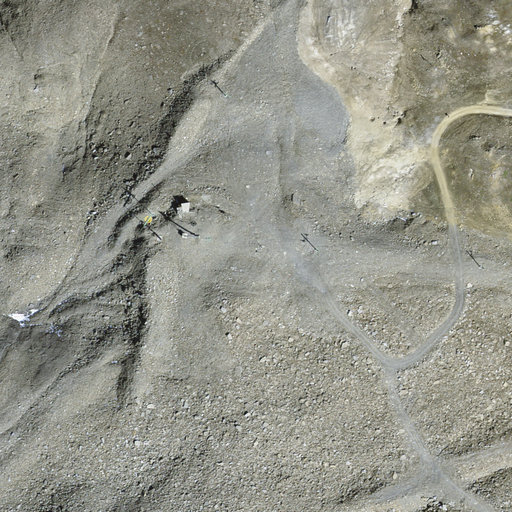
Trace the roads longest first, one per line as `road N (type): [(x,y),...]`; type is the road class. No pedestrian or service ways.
road 1 (track): [(511,112),(462,111),(438,131),(435,162),(458,263),(458,309),(421,351),(389,362)]
road 2 (track): [(389,362),(341,317),(290,249)]
